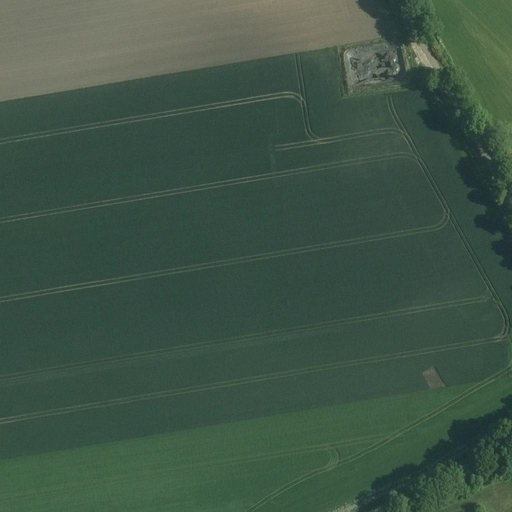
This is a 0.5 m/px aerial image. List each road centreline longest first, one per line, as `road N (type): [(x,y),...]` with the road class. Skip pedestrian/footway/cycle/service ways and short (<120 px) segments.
road 1 (unclassified): [(511,200),(397,0)]
road 2 (track): [(381,511),(511,438)]
